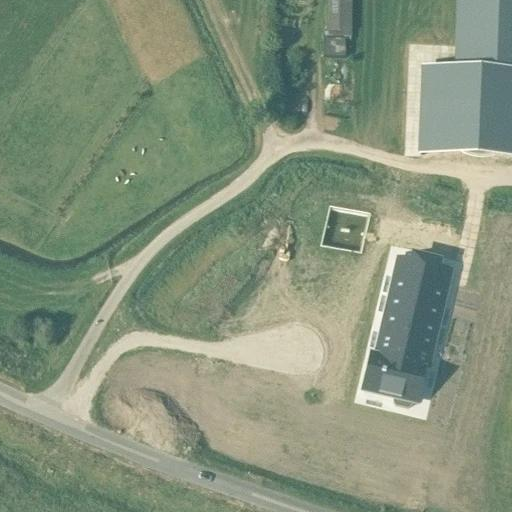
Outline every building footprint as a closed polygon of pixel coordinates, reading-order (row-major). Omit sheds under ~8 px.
[(350,34),(350,0),(326,0),(327,34),(350,34)] [(511,0),(459,0),(457,70),(510,72),(511,72),(511,0)] [(323,36),(323,56),(347,56),(347,44),(351,44),(351,34),(350,34),(327,34),(326,34),(326,36),(323,36)] [(424,69),(421,152),(430,152),(430,153),(432,154),(433,155),(434,155),(436,156),(437,156),(438,156),(439,156),(440,156),(442,156),(443,156),(445,155),(446,154),(447,153),(457,154),(461,156),(466,158),(471,160),(476,161),(480,162),(482,162),(487,161),(492,160),(498,158),(502,156),(504,155),(511,155),(511,72),(510,72),(457,70),(424,69)] [(330,205),(321,246),(360,255),(370,215),(330,205)] [(390,247),(352,405),(425,423),(462,264),(390,247)]
